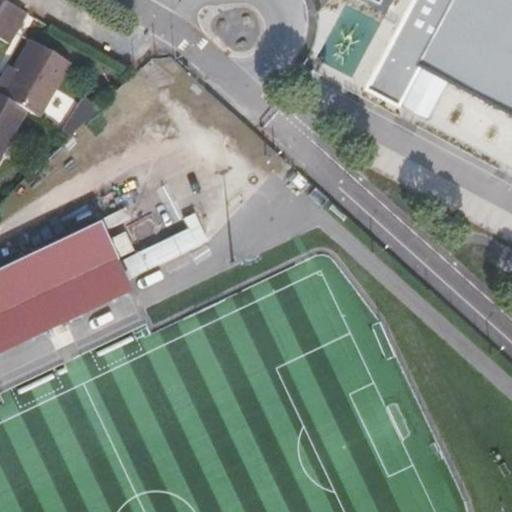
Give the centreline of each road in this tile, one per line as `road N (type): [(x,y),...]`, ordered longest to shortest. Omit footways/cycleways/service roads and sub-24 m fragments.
road 1 (unclassified): [(291,136),(511,343)]
road 2 (residential): [(511,200),(353,113),(330,107),(291,136)]
road 3 (unclassified): [(152,15),(291,136)]
